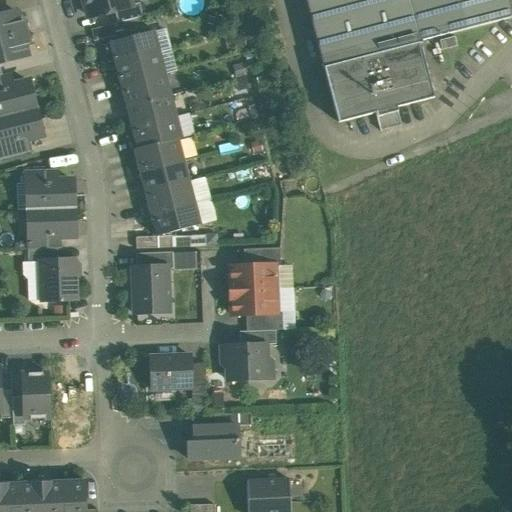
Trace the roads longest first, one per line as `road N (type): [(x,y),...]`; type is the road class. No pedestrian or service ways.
road 1 (residential): [(103,335),(97,175),(49,0)]
road 2 (track): [(511,111),(325,192)]
road 3 (residential): [(103,335),(208,332),(205,252)]
road 4 (residential): [(111,456),(103,335)]
